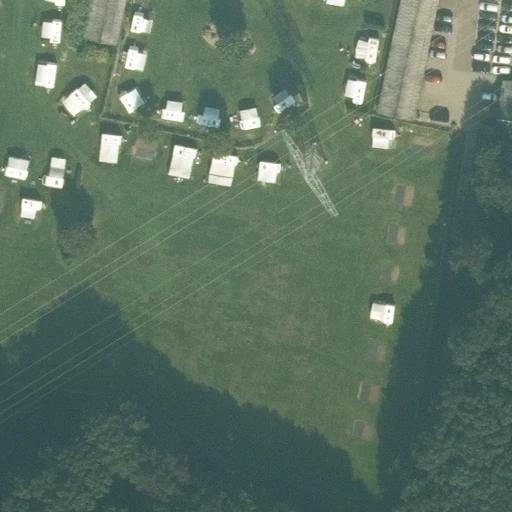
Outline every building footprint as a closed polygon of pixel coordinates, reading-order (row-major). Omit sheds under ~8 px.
[(90,0),(83,38),(116,45),(125,0),(90,0)] [(437,0),(400,0),(376,112),(411,120),(437,0)] [(153,32),(157,11),(140,8),(136,28),(153,32)] [(42,21),(39,38),(56,40),(59,23),(42,21)] [(360,34),(355,51),(372,56),(377,38),(360,34)] [(125,69),(143,73),(148,55),(130,50),(125,69)] [(37,62),(34,84),(55,86),(58,64),(37,62)] [(347,96),(365,98),(367,79),(349,77),(347,96)] [(75,113),(93,105),(84,87),(67,96),(75,113)] [(242,105),(251,124),(264,118),(255,98),(242,105)] [(511,102),(499,100),(494,136),(493,141),(511,143),(511,102)] [(367,153),(388,158),(396,129),(374,123),(367,153)] [(114,152),(115,133),(94,132),(93,151),(114,152)] [(410,160),(431,164),(436,137),(415,133),(410,160)] [(130,155),(150,159),(153,141),(133,138),(130,155)] [(190,169),(195,151),(175,145),(170,163),(190,169)] [(4,178),(23,181),(28,149),(9,146),(4,178)] [(411,207),(415,187),(397,182),(392,202),(411,207)] [(404,245),(408,227),(388,222),(384,240),(404,245)] [(360,336),(356,357),(385,362),(389,341),(360,336)] [(372,438),(374,420),(354,418),(352,436),(372,438)]
